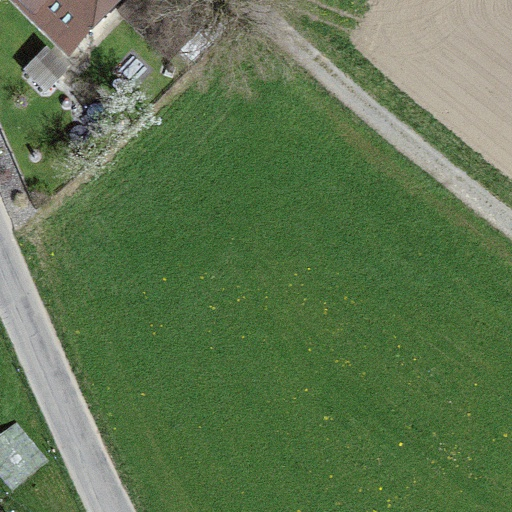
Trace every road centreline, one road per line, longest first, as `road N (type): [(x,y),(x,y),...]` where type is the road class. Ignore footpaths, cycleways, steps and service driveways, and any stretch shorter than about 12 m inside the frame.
road 1 (track): [(511,223),(232,0)]
road 2 (tertiary): [(0,261),(110,511)]
